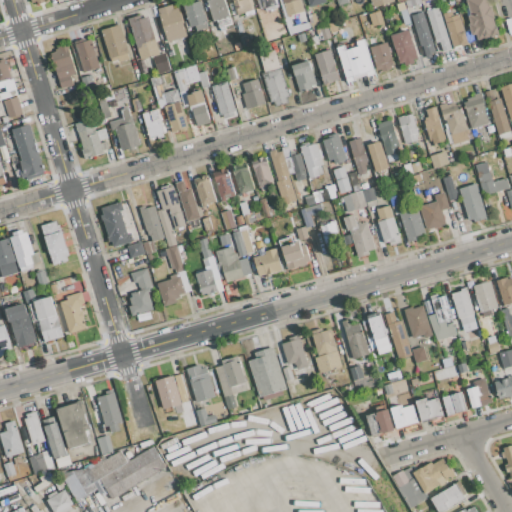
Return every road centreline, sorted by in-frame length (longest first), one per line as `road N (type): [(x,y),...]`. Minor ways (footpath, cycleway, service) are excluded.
road 1 (tertiary): [(0,392),(511,240)]
road 2 (residential): [(0,210),(511,60)]
road 3 (residential): [(14,0),(146,421)]
road 4 (residential): [(0,40),(131,0)]
